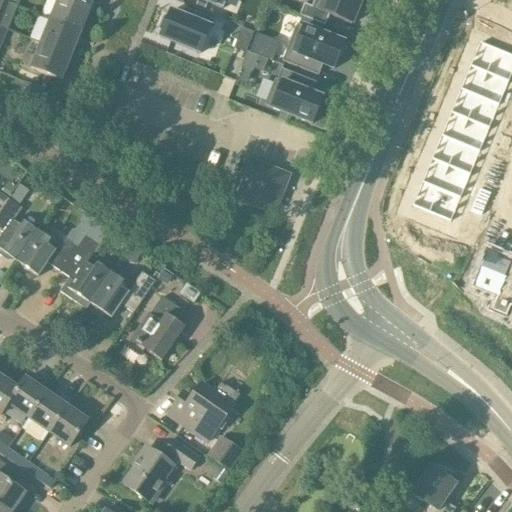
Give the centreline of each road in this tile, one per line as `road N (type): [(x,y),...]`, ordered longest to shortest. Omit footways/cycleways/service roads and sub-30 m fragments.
road 1 (tertiary): [(390,327),(356,304),(338,261),(438,0)]
road 2 (residential): [(0,325),(29,333),(142,408),(69,511)]
road 3 (residential): [(241,511),(390,327)]
road 4 (tertiary): [(511,433),(390,327)]
